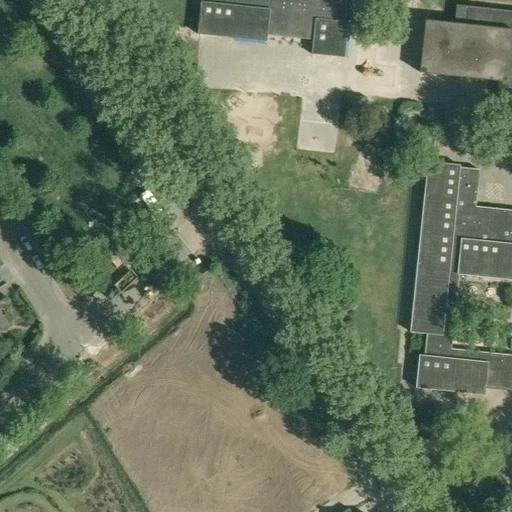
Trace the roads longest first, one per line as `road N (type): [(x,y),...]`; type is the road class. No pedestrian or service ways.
road 1 (residential): [(407,511),(222,210)]
road 2 (residential): [(222,210),(90,0)]
road 3 (residential): [(72,342),(222,210)]
road 4 (residential): [(72,342),(0,225)]
